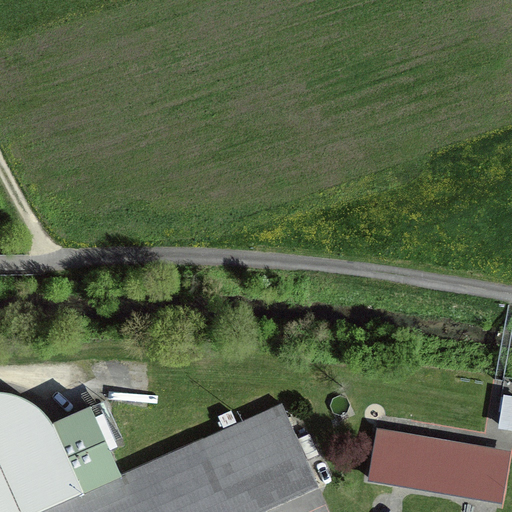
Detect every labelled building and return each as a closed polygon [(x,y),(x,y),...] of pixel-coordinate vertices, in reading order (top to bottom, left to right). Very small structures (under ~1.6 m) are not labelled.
[(0,511),(29,511),(83,488),(52,414),(47,406),(40,399),(31,393),(22,389),(12,385),(3,383),(0,383),(0,511)] [(503,391),(498,425),(511,427),(511,387),(507,387),(506,392),(503,391)] [(111,443),(117,440),(103,406),(95,409),(91,398),(52,414),(83,488),(123,472),(111,443)] [(297,436),(282,401),(123,472),(83,488),(29,511),(260,511),(320,486),(307,458),(297,436)] [(220,426),(235,419),(231,408),(215,415),(220,426)] [(511,447),(376,424),(367,478),(502,501),(511,447)] [(307,458),(319,453),(309,431),(297,436),(307,458)]
